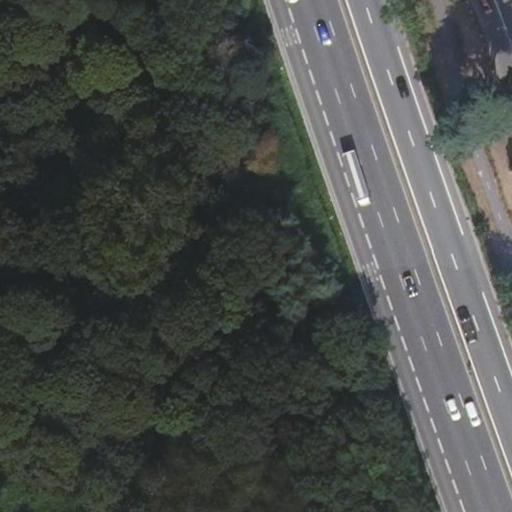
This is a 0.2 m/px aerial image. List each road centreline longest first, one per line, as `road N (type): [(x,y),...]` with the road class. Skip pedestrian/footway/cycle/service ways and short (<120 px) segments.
road 1 (trunk): [(313,0),(491,511)]
road 2 (trunk): [(511,415),(368,0)]
